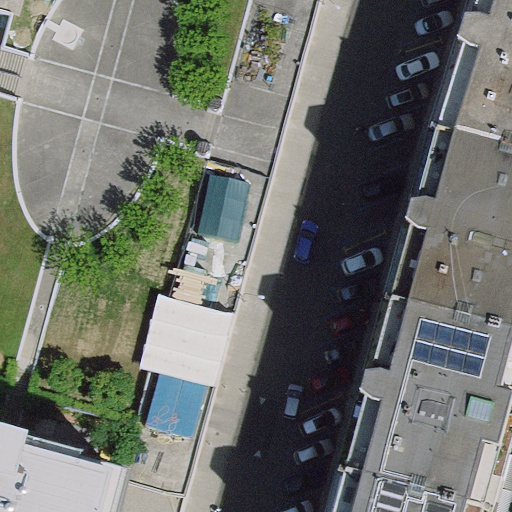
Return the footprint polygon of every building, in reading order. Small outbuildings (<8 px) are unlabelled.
[(257,0),(222,132),(157,369),(219,386),(323,0),(257,0)] [(511,0),(479,0),(435,146),(511,165),(511,0)] [(511,165),(435,146),(389,315),(511,347),(511,165)] [(511,347),(389,315),(343,487),(437,511),(494,511),(511,451),(511,347)] [(219,386),(157,369),(145,427),(204,443),(219,386)] [(184,511),(204,443),(145,427),(129,484),(122,511),(184,511)] [(0,511),(122,511),(129,484),(83,473),(85,463),(0,441),(0,511)] [(437,511),(343,487),(336,511),(437,511)]
